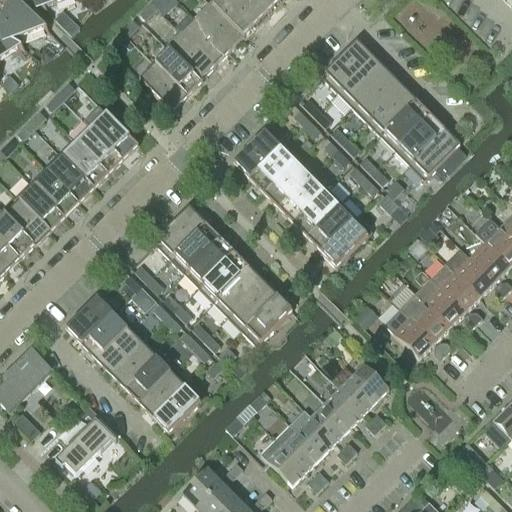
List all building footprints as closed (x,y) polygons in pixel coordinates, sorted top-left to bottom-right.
[(48,37),(49,36),(12,0),(0,0),(0,9),(8,17),(0,24),(0,38),(11,46),(11,45),(44,33),(48,37)] [(33,0),(34,2),(32,0),(30,0),(46,16),(47,15),(44,12),(77,0),(82,4),(82,3),(78,0),(33,0)] [(165,0),(158,0),(151,8),(157,14),(162,19),(173,8),(168,2),(165,0)] [(225,0),(213,12),(244,43),(243,44),(245,46),(253,38),(264,27),(275,16),(258,0),(225,0)] [(258,0),(275,16),(282,9),(280,6),(286,0),(258,0)] [(151,8),(139,19),(145,25),(157,14),(151,8)] [(211,10),(196,24),(198,27),(229,58),(243,44),(244,43),(213,12),(211,10)] [(196,24),(182,39),(184,41),(215,72),(229,58),(198,27),(196,24)] [(133,25),(122,37),(128,42),(139,31),(133,25)] [(116,54),(128,42),(122,37),(110,48),(116,54)] [(0,38),(0,64),(19,52),(24,55),(25,54),(11,45),(11,46),(0,38)] [(182,39),(167,53),(169,55),(200,86),(201,86),(215,72),(184,41),(182,39)] [(338,99),(374,63),(357,46),(325,78),(327,79),(323,83),(338,99)] [(169,56),(155,70),(188,103),(202,89),(200,86),(169,55),(169,56)] [(352,113),(388,77),(374,63),(338,99),(352,113)] [(155,70),(140,85),(165,110),(170,116),(173,118),(188,103),(155,70)] [(366,128),(402,92),(388,77),(352,113),(366,128)] [(58,100),(63,106),(75,95),(69,89),(58,100)] [(381,142),(417,106),(402,92),(366,128),(381,142)] [(52,117),(63,106),(58,100),(46,111),(52,117)] [(314,122),(319,117),(308,105),(302,111),(314,122)] [(395,157),(431,121),(417,106),(381,142),(395,157)] [(304,132),(310,126),(295,111),(289,117),(304,132)] [(136,149),(103,115),(88,130),(124,166),(139,151),(136,149)] [(29,129),(34,135),(46,123),(40,117),(29,129)] [(319,117),(314,122),(325,134),(331,128),(319,117)] [(409,171),(443,138),(443,137),(445,135),(431,121),(395,157),(409,171)] [(310,126),(304,132),(315,143),(321,138),(310,126)] [(23,146),(34,135),(29,129),(17,140),(23,146)] [(124,166),(88,130),(73,145),(109,181),(124,166)] [(342,151),(348,145),(337,134),(331,140),(342,151)] [(250,186),(286,150),(271,135),(267,139),(265,137),(233,169),(250,186)] [(443,138),(409,171),(424,186),(435,176),(441,182),(443,183),(466,160),(464,159),(458,153),(460,151),(445,135),(443,137),(443,138)] [(333,161),(338,155),(327,144),(321,150),(333,161)] [(109,181),(73,145),(59,159),(95,195),(109,181)] [(348,145),(342,151),(354,163),(360,157),(348,145)] [(0,157),(5,163),(16,152),(11,146),(0,157)] [(264,200),(300,165),(286,150),(250,186),(264,200)] [(338,155),(333,161),(344,172),(350,167),(338,155)] [(95,195),(59,159),(44,174),(80,209),(95,195)] [(371,180),(377,174),(366,163),(360,169),(371,180)] [(278,215),(314,179),(300,165),(264,200),(278,215)] [(361,190),(367,184),(356,173),(350,179),(361,190)] [(80,209),(44,174),(30,188),(66,224),(80,209)] [(377,174),(371,180),(383,192),(388,186),(377,174)] [(293,229),(329,194),(314,179),(278,215),(293,229)] [(367,184),(361,190),(373,201),(378,196),(367,184)] [(66,224),(30,188),(15,202),(51,238),(66,224)] [(387,200),(393,206),(404,194),(398,188),(387,200)] [(307,244),(343,208),(329,194),(293,229),(307,244)] [(398,211),(393,206),(387,200),(375,211),(381,217),(384,215),(389,220),(398,211)] [(51,238),(15,202),(1,216),(1,217),(34,250),(37,253),(51,238)] [(324,256),(357,223),(343,208),(307,244),(321,258),(323,255),(324,256)] [(170,265),(206,229),(189,213),(157,244),(159,246),(155,250),(170,265)] [(34,250),(1,217),(1,216),(0,214),(0,244),(20,265),(34,250)] [(511,243),(511,222),(502,233),(511,243)] [(321,258),(336,274),(372,238),(357,223),(324,256),(323,255),(321,258)] [(476,237),(475,238),(486,248),(487,248),(511,272),(511,243),(502,233),(501,234),(490,223),(476,237)] [(184,279),(220,244),(206,229),(170,265),(184,279)] [(0,273),(5,279),(20,265),(0,244),(0,273)] [(198,294),(234,258),(220,244),(184,279),(198,294)] [(485,249),(471,263),(497,289),(511,273),(511,272),(487,248),(486,248),(485,249)] [(497,289),(471,263),(470,264),(461,255),(447,269),(481,304),(497,289)] [(213,308),(249,273),(234,258),(198,294),(213,308)] [(467,319),(481,304),(446,269),(432,284),(467,319)] [(146,288),(152,283),(140,271),(135,277),(146,288)] [(227,323),(263,287),(249,273),(213,308),(227,323)] [(136,298),(142,292),(131,281),(125,287),(136,298)] [(146,288),(157,300),(163,294),(152,283),(146,288)] [(451,334),(467,319),(432,284),(416,299),(426,308),(451,334)] [(275,303),(277,301),(263,287),(227,323),(242,337),(275,304),(275,303)] [(499,291),(508,300),(511,296),(511,291),(509,289),(502,289),(499,291)] [(502,307),(508,300),(499,291),(496,294),(496,301),(502,307)] [(136,298),(130,304),(134,308),(146,297),(142,292),(136,298)] [(451,334),(426,308),(416,299),(401,314),(436,349),(451,334)] [(175,317),(180,312),(169,300),(163,306),(175,317)] [(82,352),(118,316),(103,301),(99,305),(97,303),(65,335),(82,352)] [(257,352),(293,317),(277,301),(275,303),(275,304),(242,337),(257,352)] [(165,327),(171,321),(159,310),(153,316),(165,327)] [(180,312),(175,317),(186,329),(192,323),(180,312)] [(394,339),(420,365),(436,349),(401,314),(385,329),(394,339)] [(96,366),(132,331),(118,316),(82,352),(96,366)] [(469,321),(478,330),(484,325),(478,319),(472,318),(469,321)] [(171,321),(165,327),(176,339),(182,333),(171,321)] [(472,337),(478,330),(469,321),(466,324),(466,331),(472,337)] [(203,346),(209,341),(198,329),(192,335),(203,346)] [(111,381),(147,345),(132,331),(96,366),(111,381)] [(193,356),(199,350),(188,339),(182,345),(193,356)] [(209,341),(203,346),(215,358),(220,352),(209,341)] [(125,395),(161,360),(147,345),(111,381),(125,395)] [(439,351),(448,361),(454,354),(448,348),(442,349),(439,351)] [(199,350),(193,356),(205,368),(211,362),(199,350)] [(441,367),(448,361),(439,351),(436,354),(435,361),(441,367)] [(219,366),(224,372),(236,361),(230,355),(219,366)] [(0,408),(9,418),(52,376),(51,375),(50,376),(31,357),(30,358),(31,358),(2,386),(6,390),(0,395),(0,408)] [(139,410),(175,374),(161,360),(125,395),(139,410)] [(213,383),(224,372),(219,366),(207,378),(213,383)] [(365,370),(341,394),(366,419),(390,395),(365,370)] [(156,422),(190,389),(175,374),(139,410),(153,424),(155,421),(156,422)] [(153,424),(169,440),(205,404),(190,389),(156,422),(155,421),(153,424)] [(351,433),(366,419),(341,394),(327,409),(351,433)] [(510,445),(511,442),(511,408),(493,427),(510,445)] [(337,447),(351,433),(327,409),(312,423),(337,447)] [(101,426),(102,425),(98,421),(92,414),(88,411),(58,440),(70,452),(55,466),(62,473),(65,470),(76,481),(112,445),(115,448),(116,447),(96,426),(99,423),(101,426)] [(337,447),(312,423),(312,424),(305,416),(291,431),(323,462),(337,447)] [(31,447),(40,438),(22,420),(13,429),(31,447)] [(377,420),(371,426),(380,435),(386,429),(377,420)] [(374,441),(380,435),(371,426),(365,432),(374,441)] [(308,477),(323,462),(291,431),(276,445),(308,477)] [(293,492),(308,477),(276,445),(261,460),(293,492)] [(348,448),(342,454),(351,464),(357,458),(348,448)] [(486,469),(480,463),(466,449),(457,457),(477,477),(486,469)] [(342,454),(336,460),(345,469),(351,464),(342,454)] [(228,478),(234,484),(243,475),(237,469),(228,478)] [(477,477),(484,484),(493,476),(486,469),(477,477)] [(199,511),(222,489),(219,486),(208,474),(182,500),(193,511),(199,511)] [(314,483),(323,492),(329,487),(319,477),(314,483)] [(225,492),(234,484),(228,478),(219,486),(222,489),(199,511),(228,511),(237,504),(225,492)] [(314,483),(308,489),(317,498),(323,492),(314,483)] [(90,487),(83,494),(94,504),(101,497),(90,487)] [(485,495),(479,501),(487,509),(494,503),(485,495)] [(257,506),(262,511),(271,504),(265,498),(257,506)] [(433,511),(420,499),(407,511),(433,511)] [(484,511),(502,511),(494,503),(487,509),(484,511)]
